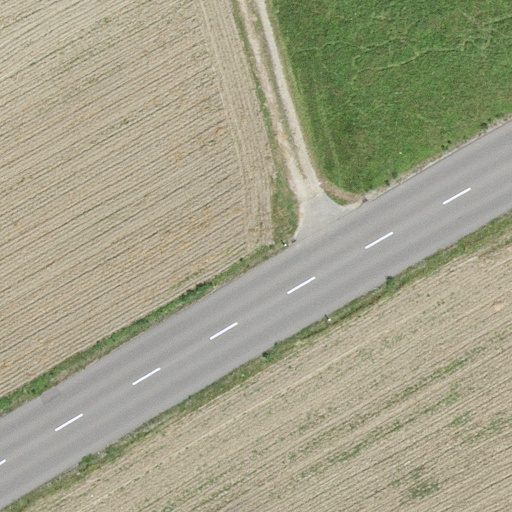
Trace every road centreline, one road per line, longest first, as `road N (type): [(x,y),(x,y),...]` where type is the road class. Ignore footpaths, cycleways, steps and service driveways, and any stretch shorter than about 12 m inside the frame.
road 1 (secondary): [(511,165),(0,463)]
road 2 (track): [(333,267),(247,0)]
